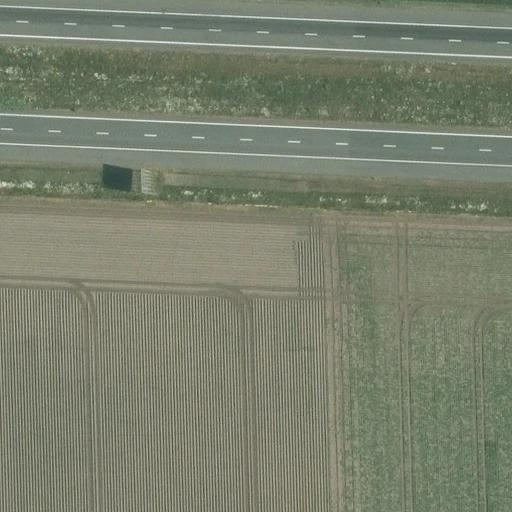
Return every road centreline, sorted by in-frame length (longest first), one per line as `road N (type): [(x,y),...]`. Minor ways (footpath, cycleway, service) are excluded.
road 1 (motorway): [(511,44),(0,22)]
road 2 (motorway): [(0,131),(511,152)]
